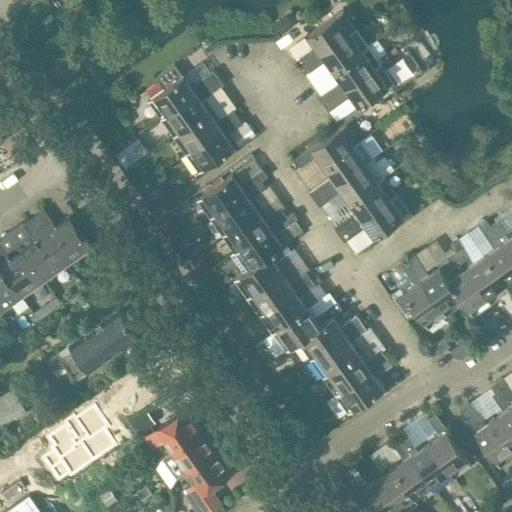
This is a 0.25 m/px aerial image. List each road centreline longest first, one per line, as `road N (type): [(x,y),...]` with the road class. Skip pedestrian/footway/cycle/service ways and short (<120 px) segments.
road 1 (residential): [(293,480),(63,159)]
road 2 (residential): [(358,279),(277,168),(266,137),(274,97)]
road 3 (residential): [(358,279),(407,234),(462,221),(511,185)]
road 4 (residential): [(293,480),(411,390),(416,377)]
